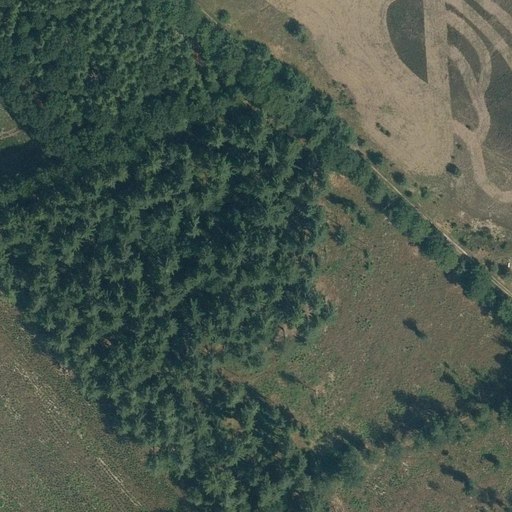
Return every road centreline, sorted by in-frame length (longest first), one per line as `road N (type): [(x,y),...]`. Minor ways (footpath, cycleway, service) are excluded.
road 1 (track): [(478,267),(186,0)]
road 2 (track): [(241,511),(511,395)]
road 3 (track): [(259,70),(0,178)]
